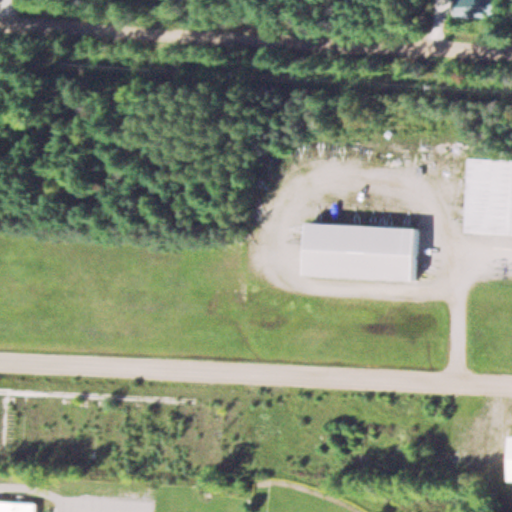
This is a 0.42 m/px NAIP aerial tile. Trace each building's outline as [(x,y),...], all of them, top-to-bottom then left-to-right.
[(458,0),(458,17),(501,17),(500,0),(458,0)] [(469,231),(511,232),(511,157),(472,156),(469,231)] [(308,222),(307,275),(423,278),(425,225),(308,222)] [(196,466),(219,466),(221,408),(227,409),(226,424),(230,424),(230,431),(241,431),(242,408),(238,408),(238,400),(198,399),(196,466)] [(0,511),(39,511),(40,501),(0,498),(0,511)]
